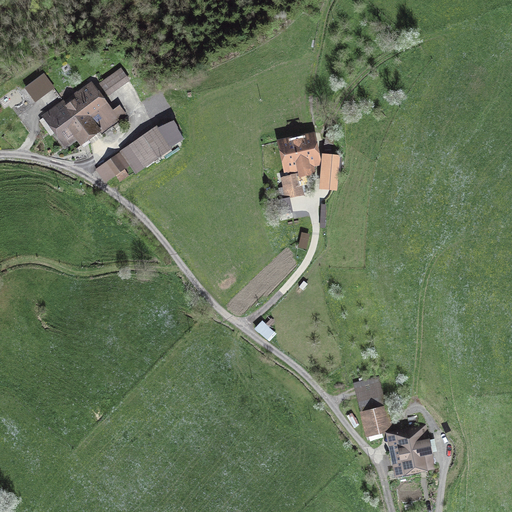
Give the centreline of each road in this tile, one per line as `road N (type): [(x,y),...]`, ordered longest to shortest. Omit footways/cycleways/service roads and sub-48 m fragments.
road 1 (unclassified): [(374,457),(310,382),(226,318),(107,192),(71,171),(0,158)]
road 2 (track): [(318,190),(322,145),(312,105),(336,0)]
road 3 (track): [(0,270),(40,264),(82,278),(183,269)]
